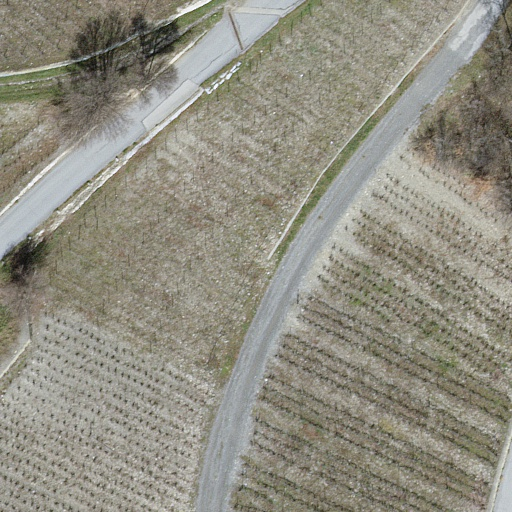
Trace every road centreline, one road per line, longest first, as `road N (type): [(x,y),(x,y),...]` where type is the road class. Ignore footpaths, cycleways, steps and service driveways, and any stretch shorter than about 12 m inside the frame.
road 1 (track): [(193,511),(221,404),(273,268),(473,0)]
road 2 (unclassified): [(0,240),(265,0)]
road 3 (track): [(230,0),(27,85),(0,89)]
